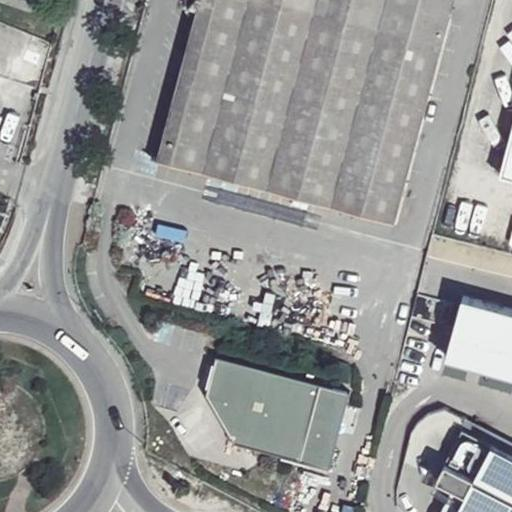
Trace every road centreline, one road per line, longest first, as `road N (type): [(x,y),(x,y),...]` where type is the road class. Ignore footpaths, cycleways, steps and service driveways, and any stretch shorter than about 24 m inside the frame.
road 1 (unclassified): [(56,177),(105,0)]
road 2 (unclassified): [(69,344),(49,267),(61,207),(56,177)]
road 3 (unknown): [(511,296),(454,288),(434,395)]
road 4 (unclassified): [(56,177),(41,191),(0,296)]
